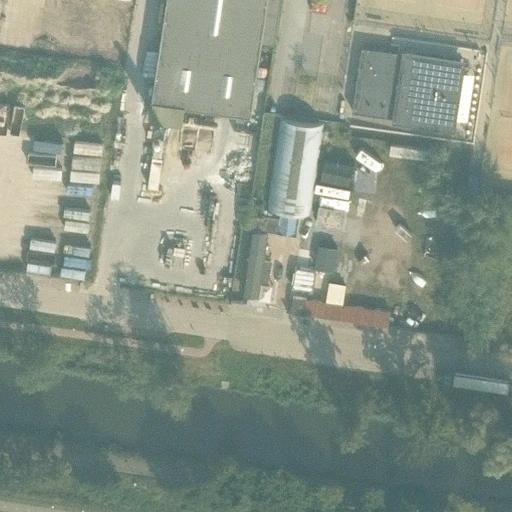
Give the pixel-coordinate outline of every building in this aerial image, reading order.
[(153,99),(150,116),(183,120),(185,104),(251,113),(267,0),(166,0),(152,99),(153,99)] [(461,62),(361,47),(351,112),(451,127),(461,62)] [(267,208),(310,215),(323,124),(280,118),(267,208)] [(387,145),(387,153),(436,156),(437,148),(387,145)] [(246,229),(276,233),(279,219),(248,215),(246,229)] [(250,233),(242,296),(257,298),(259,282),(266,283),(269,261),(262,261),(266,235),(250,233)] [(319,246),(314,268),(333,272),(337,249),(319,246)] [(294,267),(291,289),(313,292),(316,271),(294,267)]
